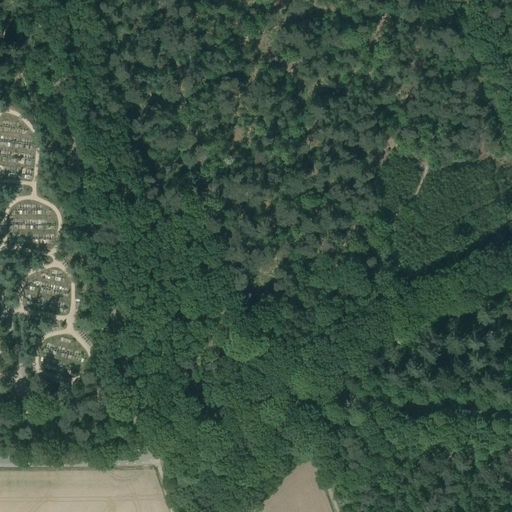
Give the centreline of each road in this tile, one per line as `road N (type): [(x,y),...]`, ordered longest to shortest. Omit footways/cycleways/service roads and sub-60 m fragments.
road 1 (unclassified): [(151,457),(35,0)]
road 2 (unclassified): [(151,457),(255,397),(511,418)]
road 3 (unknown): [(303,397),(283,381),(255,378),(139,426)]
road 4 (track): [(255,397),(274,377),(409,313)]
road 5 (unknown): [(309,434),(409,313)]
road 6 (unclassified): [(0,461),(151,457)]
